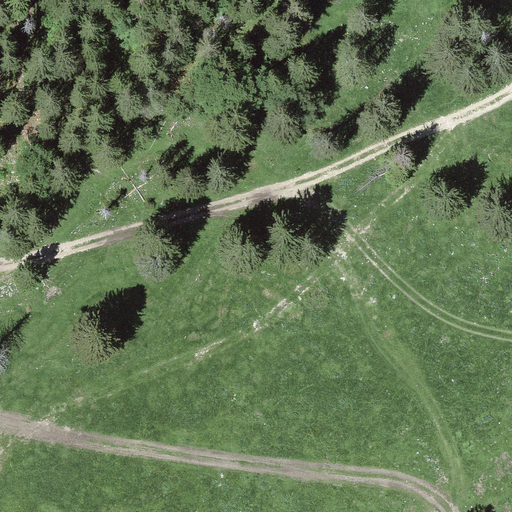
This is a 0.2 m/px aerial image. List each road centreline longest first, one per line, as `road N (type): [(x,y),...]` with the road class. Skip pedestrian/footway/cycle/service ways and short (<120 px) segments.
road 1 (track): [(482,109),(283,315),(226,349),(73,409),(0,479)]
road 2 (track): [(0,264),(255,204),(511,90)]
road 3 (track): [(308,181),(388,342),(433,404),(455,454),(458,511)]
road 4 (track): [(280,193),(356,238),(446,320),(511,338)]
